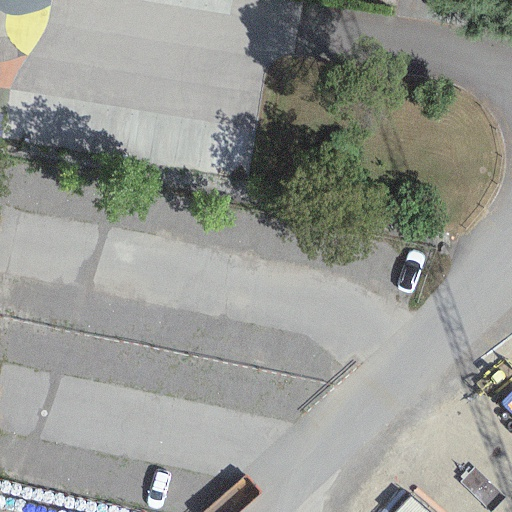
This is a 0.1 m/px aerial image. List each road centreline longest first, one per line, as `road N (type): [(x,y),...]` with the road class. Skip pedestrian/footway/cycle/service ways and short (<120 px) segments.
road 1 (unknown): [(511,30),(445,7),(40,2)]
road 2 (unknown): [(453,329),(296,240),(46,193)]
road 3 (unknown): [(312,473),(199,382),(34,353)]
